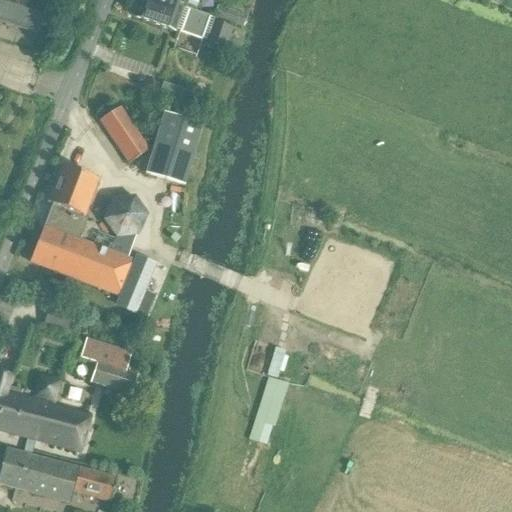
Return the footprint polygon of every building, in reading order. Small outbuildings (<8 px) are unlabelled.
[(0,0),(0,22),(35,34),(45,0),(0,0)] [(155,0),(137,0),(131,18),(174,33),(175,30),(204,41),(203,43),(223,50),(230,30),(211,23),(212,19),(194,13),(155,0)] [(155,0),(194,13),(198,0),(155,0)] [(212,19),(211,23),(230,30),(232,31),(237,15),(216,8),(212,19)] [(162,83),(157,98),(178,105),(183,90),(162,83)] [(127,164),(148,150),(119,108),(98,122),(127,164)] [(184,187),(203,126),(164,114),(145,175),(184,187)] [(27,263),(115,296),(130,261),(78,240),(85,223),(81,221),(97,180),(60,165),(46,204),(50,206),(27,263)] [(136,258),(116,307),(144,318),(152,300),(140,296),(153,265),(136,258)] [(130,396),(136,377),(124,374),(129,355),(84,341),(79,360),(95,365),(88,384),(130,396)] [(79,454),(89,418),(18,400),(4,396),(6,389),(10,378),(0,374),(0,433),(25,441),(22,455),(5,451),(0,469),(0,486),(67,505),(70,493),(103,503),(109,478),(77,469),(76,469),(31,458),(34,443),(79,454)] [(38,379),(32,400),(53,406),(58,384),(38,379)] [(273,430),(286,386),(267,381),(248,442),(265,447),(270,429),(273,430)] [(6,389),(4,396),(18,400),(19,393),(6,389)]
